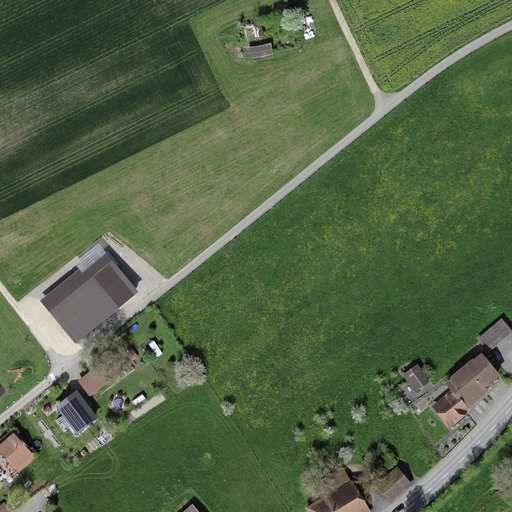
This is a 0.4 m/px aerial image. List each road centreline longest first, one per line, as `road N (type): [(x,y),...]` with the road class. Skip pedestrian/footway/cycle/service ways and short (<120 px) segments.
road 1 (unclassified): [(511,22),(424,77),(66,366)]
road 2 (primary): [(403,511),(511,407)]
